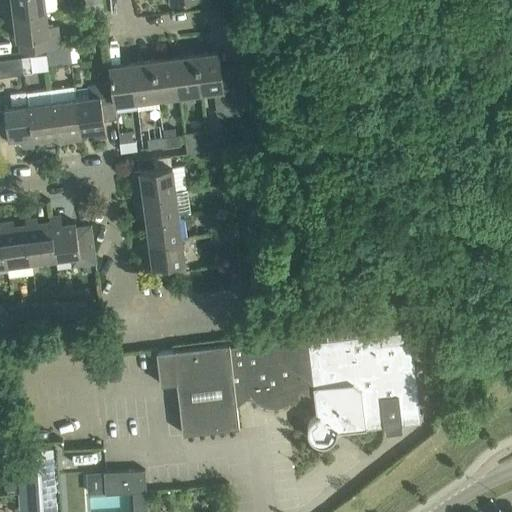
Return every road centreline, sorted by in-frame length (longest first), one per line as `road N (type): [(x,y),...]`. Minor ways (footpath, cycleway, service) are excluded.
road 1 (residential): [(125,315),(102,190),(83,181),(0,193)]
road 2 (residential): [(231,19),(124,30),(121,0)]
